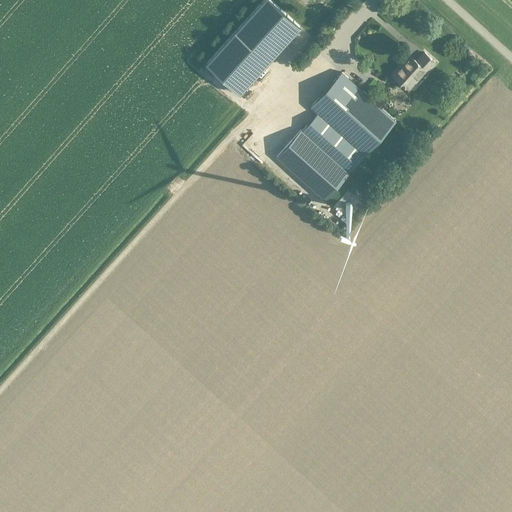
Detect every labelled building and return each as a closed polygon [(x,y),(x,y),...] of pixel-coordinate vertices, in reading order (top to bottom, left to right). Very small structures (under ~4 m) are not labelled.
[(263,0),(206,64),(240,94),(301,27),(270,0),(263,0)] [(334,0),(330,5),(340,13),(345,6),(337,0),(334,0)] [(427,69),(428,71),(437,61),(426,51),(418,60),(412,54),(394,74),(410,88),(427,69)] [(318,113),(302,131),(301,130),(276,157),(324,200),(348,173),(349,174),(396,122),(342,73),(311,107),(318,113)] [(344,206),(344,207),(345,208),(345,209),(346,209),(346,210),(347,210),(348,210),(348,211),(349,211),(350,210),(351,210),(352,209),(352,208),(353,208),(353,207),(353,206),(353,205),(353,204),(352,204),(352,203),(351,203),(351,202),(350,202),(349,202),(348,202),(347,202),(346,202),(346,203),(345,203),(345,204),(345,205),(344,205),(344,206)]
